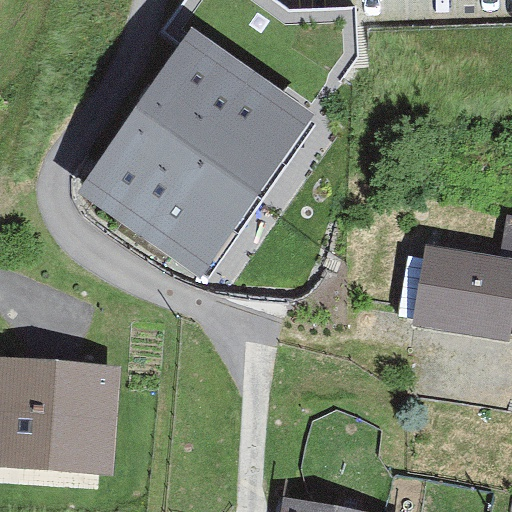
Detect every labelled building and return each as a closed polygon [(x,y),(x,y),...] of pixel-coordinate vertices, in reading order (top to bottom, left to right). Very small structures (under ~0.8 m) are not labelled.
[(190,26),(77,191),(201,277),(315,112),(190,26)] [(503,251),(511,252),(511,221),(508,221),(503,251)] [(511,333),(511,256),(423,243),(411,326),(511,341),(511,333)] [(104,378),(4,370),(0,423),(0,455),(98,463),(104,378)] [(378,511),(282,493),(278,511),(378,511)]
